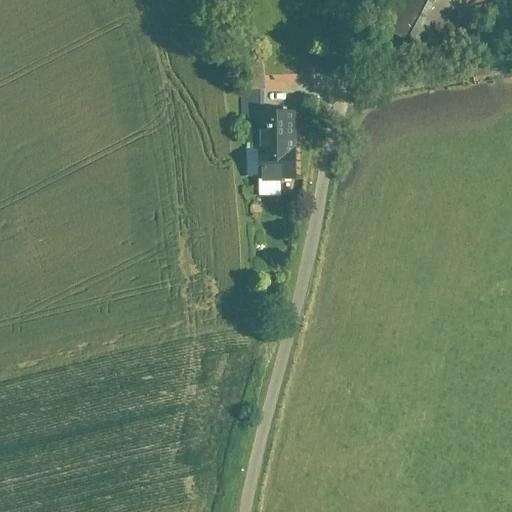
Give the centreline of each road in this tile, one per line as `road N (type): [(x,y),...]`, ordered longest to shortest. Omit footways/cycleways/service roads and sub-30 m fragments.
road 1 (residential): [(261,511),(354,0)]
road 2 (unknown): [(335,106),(511,83)]
